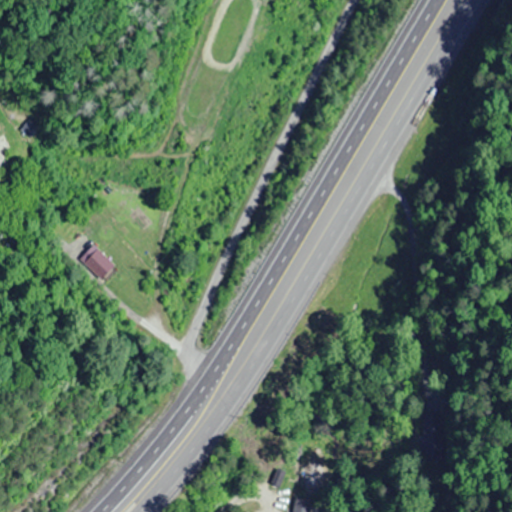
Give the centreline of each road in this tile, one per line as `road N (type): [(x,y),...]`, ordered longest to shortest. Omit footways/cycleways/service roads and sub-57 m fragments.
road 1 (trunk): [(427,0),(209,364),(88,511)]
road 2 (trunk): [(141,511),(246,376),(475,0)]
road 3 (residential): [(353,0),(202,298),(197,336),(209,364)]
